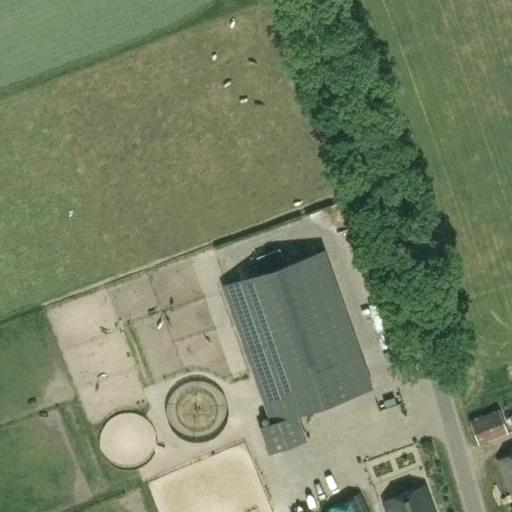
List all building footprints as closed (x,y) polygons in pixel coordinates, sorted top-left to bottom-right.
[(324,249),(226,284),(274,421),(297,413),(373,387),(324,249)] [(369,265),(357,268),(360,283),(372,281),(369,265)] [(511,403),(498,409),(499,410),(469,421),(478,444),(507,433),(507,434),(511,431),(511,403)] [(511,454),(497,461),(511,495),(511,454)] [(432,511),(423,487),(403,494),(384,502),(387,511),(432,511)] [(325,510),(326,511),(367,511),(359,494),(325,510)]
